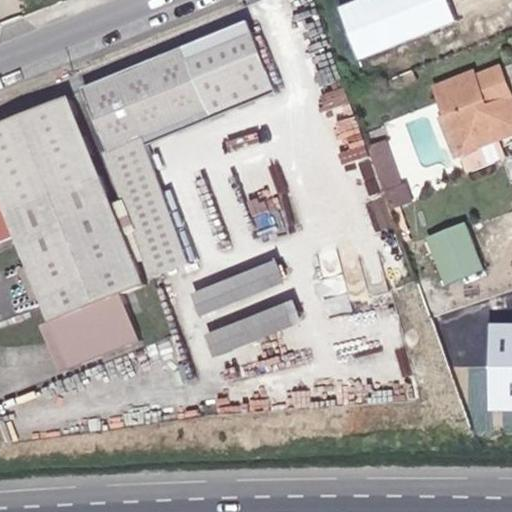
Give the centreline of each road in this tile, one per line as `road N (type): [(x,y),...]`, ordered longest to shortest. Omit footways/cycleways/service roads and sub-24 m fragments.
road 1 (unknown): [(268,0),(348,238)]
road 2 (tertiary): [(0,64),(164,0)]
